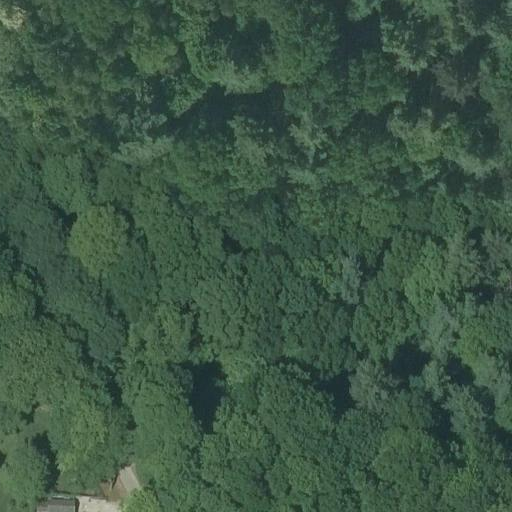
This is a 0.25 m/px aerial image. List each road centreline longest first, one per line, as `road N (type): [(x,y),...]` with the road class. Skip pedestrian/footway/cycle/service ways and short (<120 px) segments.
road 1 (unclassified): [(79,392),(350,511)]
road 2 (track): [(79,392),(0,246)]
road 3 (unclassified): [(142,511),(79,392)]
